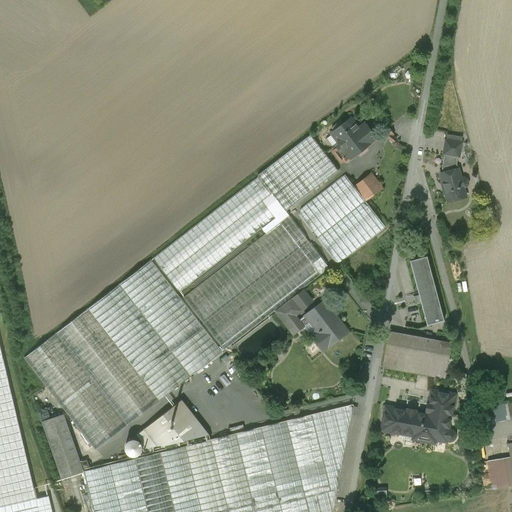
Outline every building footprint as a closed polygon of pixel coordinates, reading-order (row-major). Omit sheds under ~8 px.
[(334,131),(332,133),(350,158),(376,138),(365,124),(358,129),(351,119),(342,125),(340,122),(332,128),(334,131)] [(313,133),(322,145),(329,140),(320,128),(313,133)] [(313,133),(266,170),(275,182),(322,145),(313,133)] [(458,156),(459,156),(461,143),(446,140),(443,154),(444,154),(458,156)] [(324,147),(276,183),(290,201),(292,205),(340,168),(324,147)] [(442,168),(443,168),(444,172),(440,173),(443,184),(445,191),(447,202),(466,197),(463,187),(466,187),(468,184),(467,179),(464,177),(461,178),(458,168),(458,169),(457,165),(458,156),(444,154),(442,168)] [(266,170),(259,176),(283,207),(290,201),(276,183),(275,182),(266,170)] [(365,198),(382,185),(371,170),(354,183),(365,198)] [(318,237),(365,201),(345,175),(300,209),(300,214),(318,237)] [(283,207),(259,176),(152,258),(179,293),(285,210),(283,207)] [(365,201),(318,237),(338,264),(386,227),(365,201)] [(289,216),(183,297),(224,350),(329,268),(289,216)] [(427,256),(410,260),(419,294),(414,296),(416,302),(420,301),(427,325),(444,320),(427,256)] [(222,351),(151,260),(24,358),(95,450),(222,351)] [(320,330),(312,337),(322,351),(348,331),(324,300),(305,315),(298,320),(295,315),(301,310),(301,309),(312,301),(304,290),(276,312),(293,334),(312,320),(320,330)] [(450,343),(391,332),(384,367),(443,378),(450,343)] [(0,507),(36,499),(0,346),(0,507)] [(430,401),(453,405),(454,405),(456,394),(431,389),(429,401),(430,401)] [(200,426),(181,401),(147,428),(156,441),(170,430),(171,431),(179,442),(200,426)] [(453,405),(430,401),(429,404),(427,403),(427,404),(429,405),(428,411),(426,410),(425,411),(428,412),(427,414),(415,412),(416,410),(414,410),(414,412),(408,411),(409,409),(408,408),(407,410),(399,409),(397,431),(396,432),(404,434),(405,431),(414,432),(413,439),(435,442),(435,438),(447,440),(449,440),(451,440),(453,439),(454,438),(454,436),(454,433),(454,432),(452,431),(450,430),(448,430),(453,405)] [(332,511),(352,407),(350,405),(84,471),(94,511),(332,511)] [(399,409),(400,408),(385,406),(381,431),(396,433),(396,432),(397,431),(399,409)] [(64,414),(41,422),(61,478),(83,471),(64,414)] [(179,442),(171,431),(164,437),(173,447),(179,442)] [(511,456),(487,461),(493,489),(511,485),(511,442),(508,443),(511,456)] [(36,499),(0,507),(0,511),(52,511),(49,496),(36,499)]
